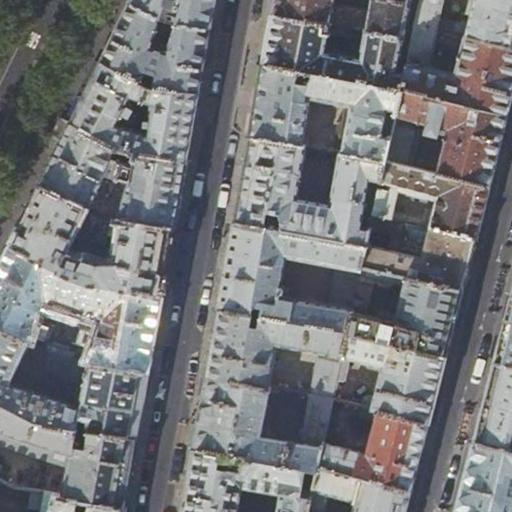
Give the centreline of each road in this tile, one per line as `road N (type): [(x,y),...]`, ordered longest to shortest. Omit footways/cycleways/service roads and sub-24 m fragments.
road 1 (residential): [(152,511),(243,0)]
road 2 (residential): [(511,176),(428,511)]
